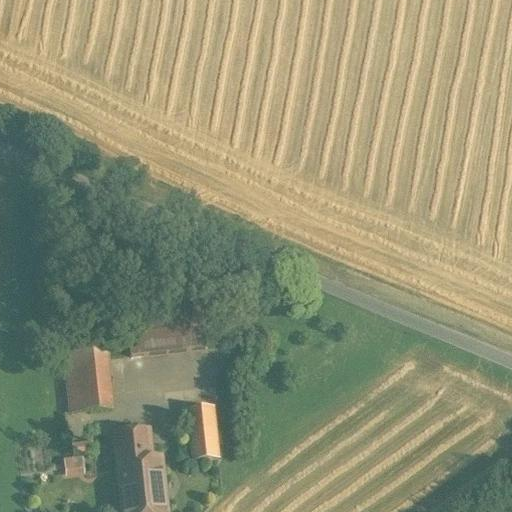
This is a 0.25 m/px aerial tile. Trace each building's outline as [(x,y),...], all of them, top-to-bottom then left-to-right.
[(201,310),(125,318),(129,358),(205,350),(201,310)] [(104,351),(63,356),(70,416),(111,411),(104,351)] [(211,409),(187,412),(192,463),(217,461),(211,409)] [(147,432),(112,436),(115,464),(118,467),(119,473),(117,476),(120,511),(166,511),(161,459),(150,460),(147,432)] [(86,459),(68,462),(70,479),(89,476),(86,459)]
